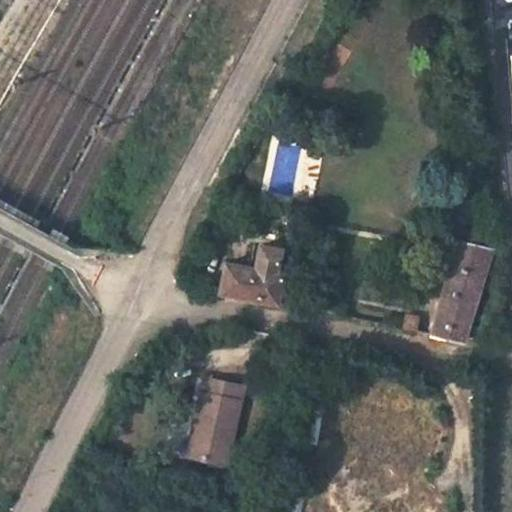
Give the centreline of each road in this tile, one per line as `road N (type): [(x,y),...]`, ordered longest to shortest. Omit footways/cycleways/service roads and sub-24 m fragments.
road 1 (residential): [(136,293),(469,354)]
road 2 (tertiary): [(286,0),(170,213),(136,293)]
road 3 (tertiary): [(136,293),(28,511)]
road 4 (track): [(428,347),(462,414),(466,511)]
road 5 (tertiary): [(136,293),(0,218)]
